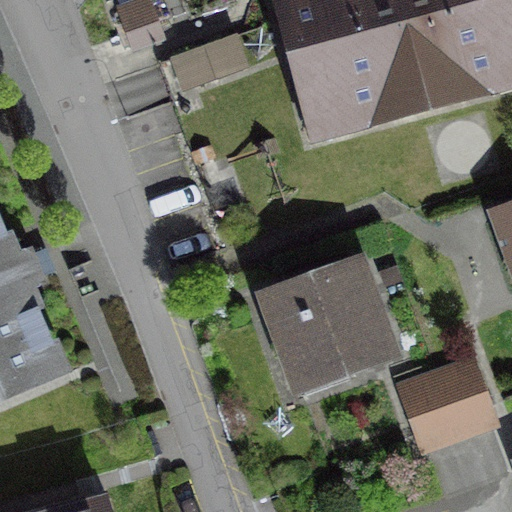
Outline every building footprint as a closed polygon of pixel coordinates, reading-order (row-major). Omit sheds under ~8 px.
[(511,0),(277,0),(318,149),(511,96),(511,0)] [(180,89),(251,68),(240,34),(170,55),(180,89)] [(0,205),(0,412),(72,384),(0,205)] [(511,214),(495,221),(511,267),(511,214)] [(364,261),(257,301),(294,401),(401,361),(364,261)] [(472,369),(436,381),(460,448),(496,435),(472,369)] [(423,460),(460,448),(436,381),(400,394),(423,460)] [(114,511),(110,497),(55,511),(114,511)]
